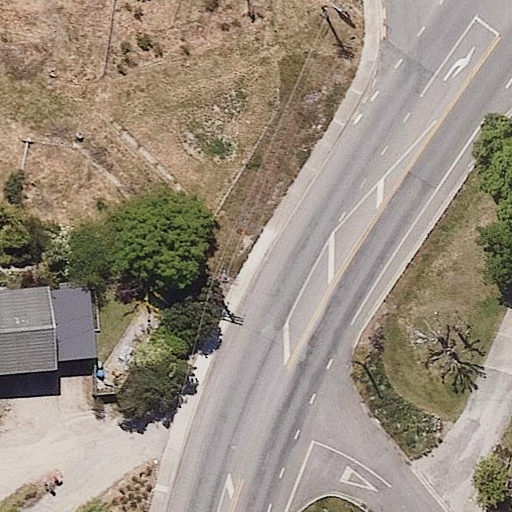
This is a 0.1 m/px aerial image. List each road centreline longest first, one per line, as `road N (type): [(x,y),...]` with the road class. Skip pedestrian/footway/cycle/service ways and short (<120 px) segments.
road 1 (primary): [(505,0),(331,258),(256,416)]
road 2 (residential): [(256,416),(357,461),(418,511)]
